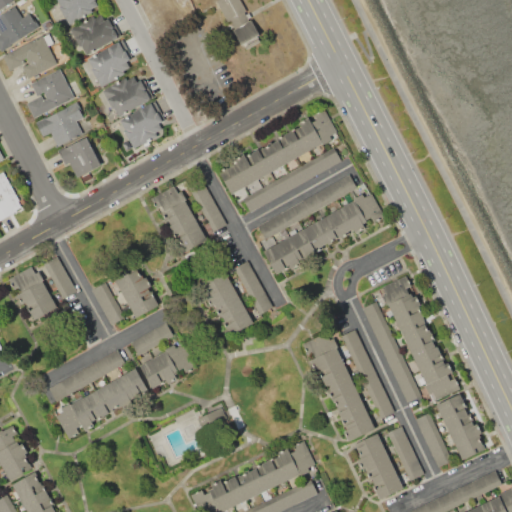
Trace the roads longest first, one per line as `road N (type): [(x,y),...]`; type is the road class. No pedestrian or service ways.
road 1 (secondary): [(306,0),(511,414)]
road 2 (residential): [(0,255),(339,64)]
road 3 (residential): [(196,144),(123,0)]
road 4 (residential): [(0,104),(59,222)]
